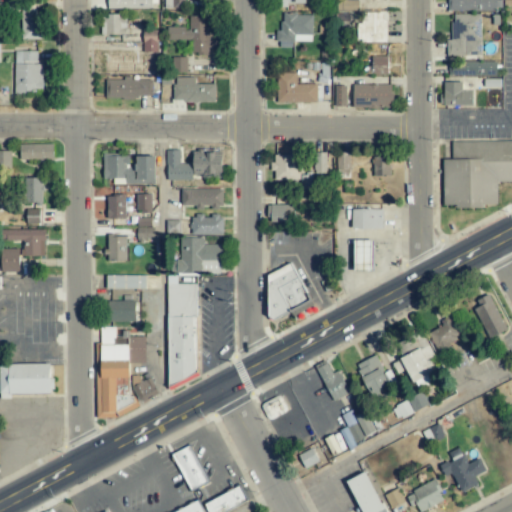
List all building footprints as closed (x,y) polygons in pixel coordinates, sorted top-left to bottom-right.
[(151,0),(107,0),(107,9),(152,8),(151,0)] [(163,0),(164,9),(183,8),(183,0),(163,0)] [(358,0),(349,0),(337,0),(337,10),(358,11),(358,0)] [(495,0),(447,0),(447,10),(496,11),(495,0)] [(41,39),(40,8),(20,9),(21,40),(41,39)] [(385,42),(385,12),(358,12),(357,42),(385,42)] [(125,35),(125,15),(103,14),(103,34),(125,35)] [(312,14),(282,14),(282,30),(277,30),(277,47),(292,47),(292,42),(312,42),(312,14)] [(480,14),(451,14),(451,40),(446,40),(446,56),(480,55),(480,14)] [(192,55),(208,55),(208,48),(216,47),(216,34),(208,34),(208,17),(188,17),(188,27),(168,27),(168,40),(191,40),(192,55)] [(156,52),(157,30),(143,30),(143,52),(156,52)] [(14,92),(42,93),(43,63),(37,63),(37,51),(15,51),(14,92)] [(388,74),(387,55),(372,56),(372,75),(388,74)] [(186,72),(187,58),(172,57),(171,72),(186,72)] [(496,62),(448,62),(448,76),(496,76),(496,62)] [(295,72),(276,73),(276,103),(322,102),(321,84),(296,84),(295,72)] [(194,77),(173,77),(173,101),(214,102),(215,84),(194,84),(194,77)] [(152,79),(105,79),(105,98),(152,98),(152,79)] [(462,82),(441,82),(441,105),(472,105),(473,90),(462,89),(462,82)] [(391,85),(353,84),(353,108),(391,108),(391,85)] [(345,85),(334,85),(334,106),(345,106),(345,85)] [(511,140),(452,141),(452,159),(442,159),(443,205),(455,205),(455,207),(497,207),(497,182),(511,181),(511,140)] [(20,144),(20,159),(40,159),(40,162),(53,162),(53,144),(20,144)] [(11,151),(0,150),(0,169),(10,170),(11,151)] [(192,163),(179,163),(179,150),(165,150),(166,180),(192,180),(192,163)] [(222,176),(221,151),(192,151),(193,176),(222,176)] [(326,173),(326,153),(314,152),(313,173),(326,173)] [(349,153),(337,153),(336,177),(349,178),(349,153)] [(103,178),(126,178),(125,184),(155,184),(155,156),(136,156),(136,166),(129,166),(129,154),(103,154),(103,178)] [(298,179),(297,154),(273,155),(273,180),(298,179)] [(373,176),(390,175),(390,156),(372,157),(373,176)] [(24,203),(42,203),(42,178),(24,178),(24,203)] [(223,189),(181,189),(180,206),(222,207),(223,189)] [(151,212),(151,194),(137,194),(136,211),(151,212)] [(107,196),(107,219),(125,219),(125,196),(107,196)] [(294,204),(267,205),(267,222),(294,221),(294,204)] [(26,209),(26,223),(39,224),(40,209),(26,209)] [(352,229),(382,229),(382,210),(352,209),(352,229)] [(223,234),(223,216),(192,215),(192,234),(223,234)] [(137,218),(137,227),(151,227),(151,218),(137,218)] [(137,240),(153,240),(153,227),(137,228),(137,240)] [(44,256),(44,229),(2,230),(2,241),(23,241),(23,256),(44,256)] [(126,236),(108,236),(107,261),(126,261),(126,236)] [(224,244),(203,245),(203,238),(179,238),(179,241),(169,242),(170,273),(220,271),(220,260),(225,260),(224,244)] [(373,241),(355,240),(354,271),(372,272),(373,241)] [(1,272),(19,272),(19,249),(2,249),(1,272)] [(310,302),(291,263),(259,279),(279,317),(310,302)] [(145,289),(145,275),(106,275),(106,288),(145,289)] [(196,284),(167,284),(169,384),(197,383),(196,284)] [(488,338),(506,329),(490,296),(472,305),(488,338)] [(135,301),(109,301),(109,321),(135,321),(135,301)] [(448,343),(460,336),(449,318),(426,332),(440,354),(451,348),(448,343)] [(101,344),(114,344),(114,327),(100,327),(101,344)] [(434,356),(424,336),(417,340),(420,347),(400,357),(415,389),(435,379),(425,360),(434,356)] [(145,337),(131,337),(131,363),(145,363),(145,337)] [(129,345),(100,345),(101,404),(98,405),(103,418),(114,417),(138,407),(138,402),(142,402),(158,395),(150,377),(141,381),(139,376),(129,376),(129,345)] [(371,398),(390,389),(374,356),(355,364),(371,398)] [(332,402),(349,392),(337,370),(332,374),(327,363),(315,370),(332,402)] [(10,394),(50,394),(50,364),(0,364),(0,398),(10,398),(10,394)] [(398,421),(429,404),(422,392),(391,408),(398,421)] [(261,405),(269,421),(288,411),(280,395),(261,405)] [(374,431),(365,412),(354,417),(351,411),(341,415),(353,441),(374,431)] [(423,431),(431,445),(444,437),(437,424),(423,431)] [(207,482),(189,445),(171,453),(189,491),(207,482)] [(305,469),(319,461),(312,448),(298,455),(305,469)] [(466,464),(459,448),(448,453),(451,460),(439,465),(445,477),(452,474),(460,492),(478,485),(474,476),(485,471),(479,458),(466,464)] [(346,481),(361,511),(386,511),(366,471),(346,481)] [(416,504),(419,511),(444,501),(435,481),(405,493),(411,507),(416,504)] [(226,511),(247,501),(240,486),(203,504),(207,511),(226,511)] [(203,511),(198,501),(175,511),(203,511)]
